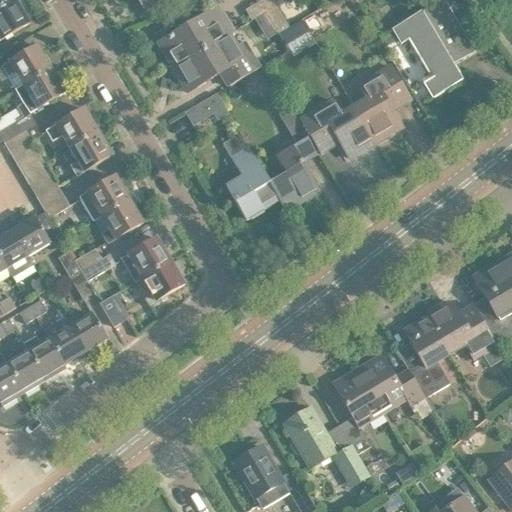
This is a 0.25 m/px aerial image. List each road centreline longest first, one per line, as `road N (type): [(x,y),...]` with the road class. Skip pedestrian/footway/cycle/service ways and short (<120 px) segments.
road 1 (residential): [(3,459),(223,286),(59,0)]
road 2 (tertiary): [(150,427),(511,148)]
road 3 (tertiary): [(39,511),(150,427)]
